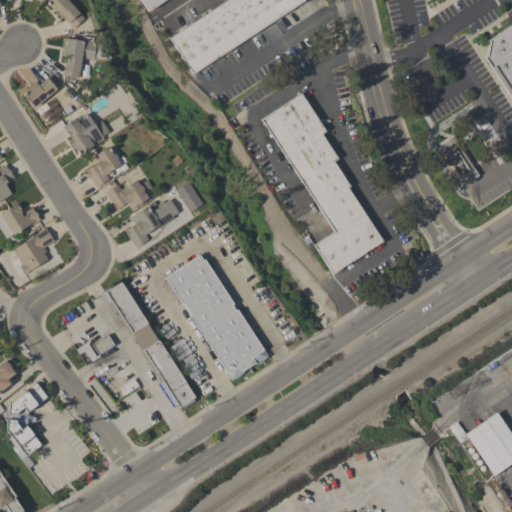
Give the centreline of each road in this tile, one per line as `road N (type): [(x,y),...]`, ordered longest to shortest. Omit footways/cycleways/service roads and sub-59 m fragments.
road 1 (primary): [(461,259),(132,474)]
road 2 (residential): [(354,0),(398,163),(461,259)]
road 3 (primary): [(149,496),(377,348)]
road 4 (residential): [(0,103),(87,238),(93,263)]
road 5 (residential): [(26,327),(34,349),(132,474)]
road 6 (residential): [(292,371),(203,238)]
road 7 (residential): [(148,278),(234,408)]
